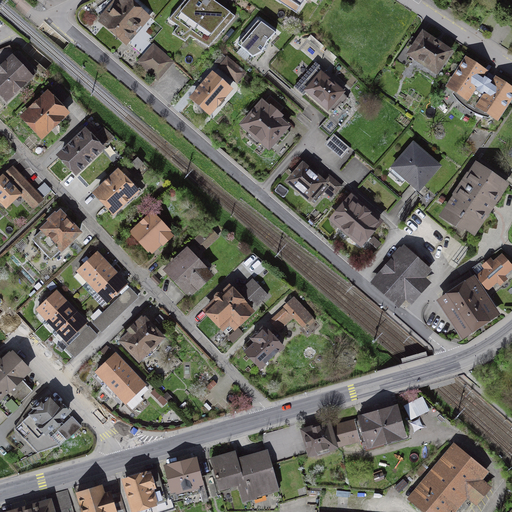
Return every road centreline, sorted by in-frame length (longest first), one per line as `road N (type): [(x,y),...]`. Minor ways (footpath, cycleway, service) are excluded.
road 1 (residential): [(68,29),(459,360)]
road 2 (residential): [(268,419),(0,125)]
road 3 (tertiary): [(268,419),(459,360)]
road 4 (residential): [(0,316),(127,459)]
road 5 (tertiary): [(127,459),(268,419)]
road 6 (tertiary): [(127,459),(0,493)]
road 7 (residential): [(406,0),(511,67)]
